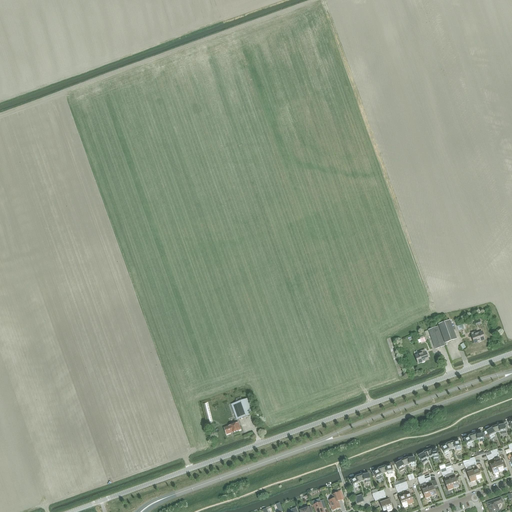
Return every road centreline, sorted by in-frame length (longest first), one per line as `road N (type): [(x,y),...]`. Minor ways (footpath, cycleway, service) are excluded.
road 1 (unclassified): [(71,511),(511,353)]
road 2 (tertiary): [(511,372),(311,445)]
road 3 (tertiary): [(311,445),(511,374)]
road 4 (tertiary): [(311,445),(140,511)]
